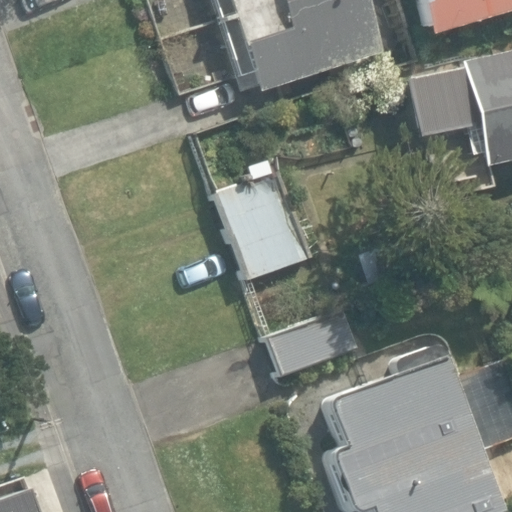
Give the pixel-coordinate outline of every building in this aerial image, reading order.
[(366,54),(348,0),(215,0),(245,93),(366,54)] [(511,0),(405,0),(416,37),(511,9),(511,0)] [(463,138),(470,169),(511,159),(511,49),(447,64),(391,76),(405,138),(410,136),(413,149),(463,138)] [(206,195),(237,282),(303,258),(272,171),(206,195)] [(256,337),(270,378),(352,350),(337,309),(256,337)] [(354,511),(357,511),(495,511),(475,450),(511,437),(511,374),(507,361),(450,380),(442,357),(318,398),(335,448),(319,454),(338,511),(354,511)] [(0,497),(0,511),(28,511),(20,490),(0,497)]
